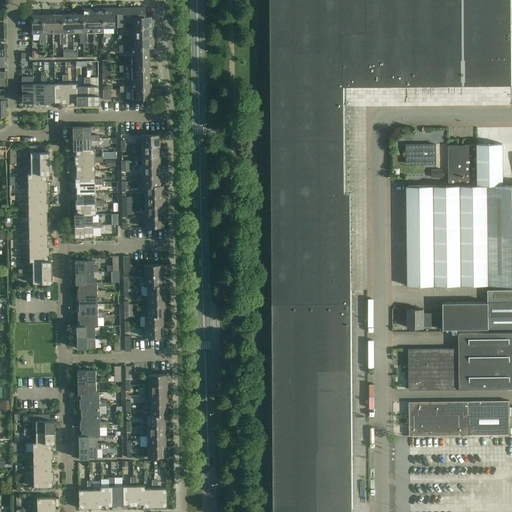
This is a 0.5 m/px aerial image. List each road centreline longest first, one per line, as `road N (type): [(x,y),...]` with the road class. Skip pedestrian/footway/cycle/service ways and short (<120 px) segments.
road 1 (residential): [(382,511),(378,116),(511,115)]
road 2 (tertiary): [(210,511),(196,0)]
road 3 (residential): [(59,130),(71,118),(169,116),(160,5)]
road 4 (residential): [(12,135),(11,0)]
